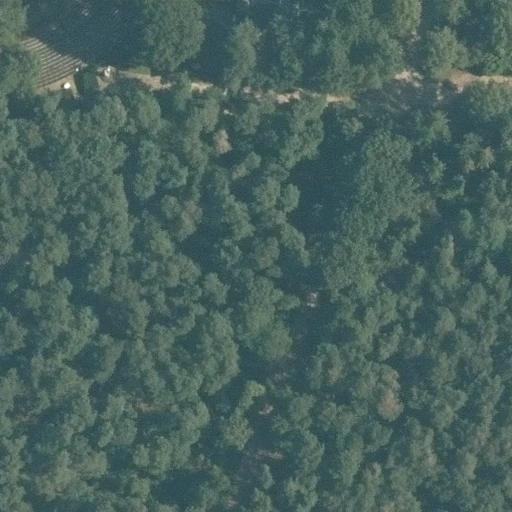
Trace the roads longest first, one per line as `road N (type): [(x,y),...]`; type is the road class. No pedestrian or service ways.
road 1 (unclassified): [(0,128),(39,126),(128,86),(333,95),(397,85),(428,0)]
road 2 (track): [(226,511),(397,85)]
